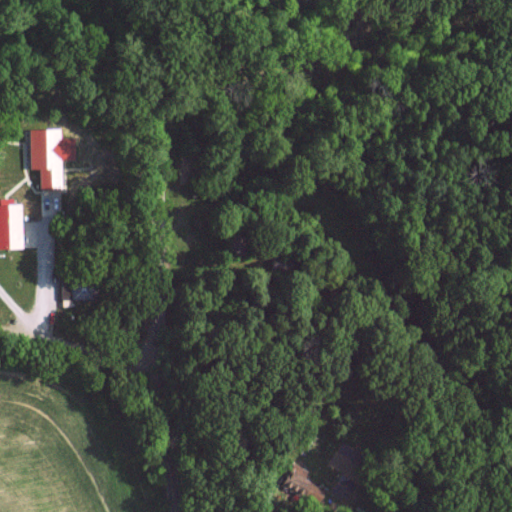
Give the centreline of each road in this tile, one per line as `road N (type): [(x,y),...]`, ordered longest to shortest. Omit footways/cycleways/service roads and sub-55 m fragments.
road 1 (residential): [(176,511),(159,367),(160,0)]
road 2 (residential): [(159,367),(105,363),(0,330)]
